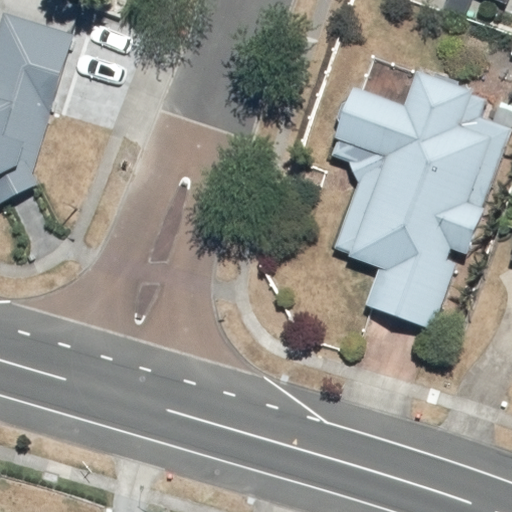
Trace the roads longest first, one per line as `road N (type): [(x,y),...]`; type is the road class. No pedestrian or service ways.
road 1 (residential): [(122,398),(250,0)]
road 2 (tertiary): [(492,511),(122,398)]
road 3 (tertiary): [(122,398),(0,362)]
